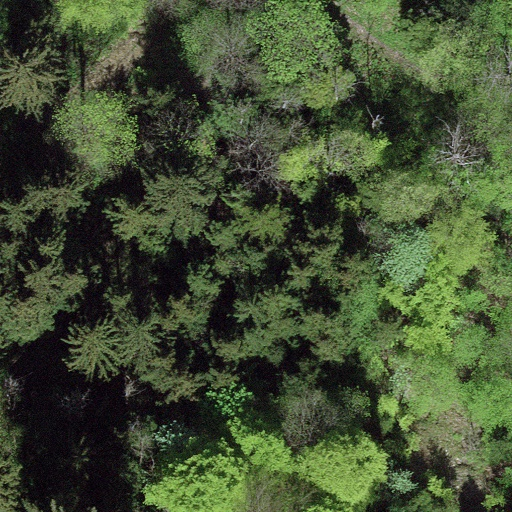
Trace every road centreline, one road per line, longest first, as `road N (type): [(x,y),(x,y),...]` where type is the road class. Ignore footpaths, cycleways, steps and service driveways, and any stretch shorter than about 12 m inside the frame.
road 1 (track): [(0,158),(97,137),(176,45),(187,0)]
road 2 (track): [(292,0),(388,68),(459,91),(511,79)]
